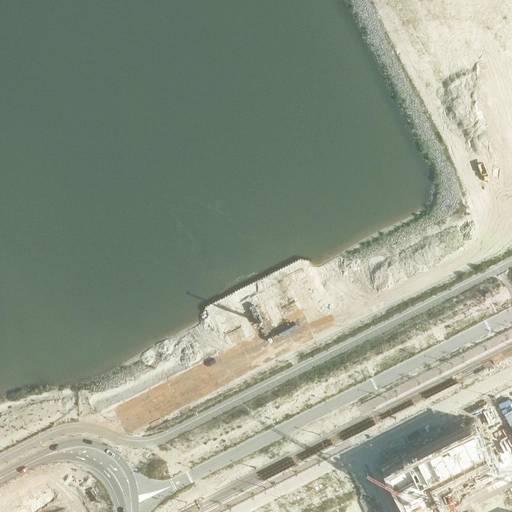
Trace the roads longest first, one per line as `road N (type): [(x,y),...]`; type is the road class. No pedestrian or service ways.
road 1 (tertiary): [(511,320),(136,511)]
road 2 (tertiary): [(366,447),(511,374)]
road 3 (tertiary): [(241,511),(366,447)]
